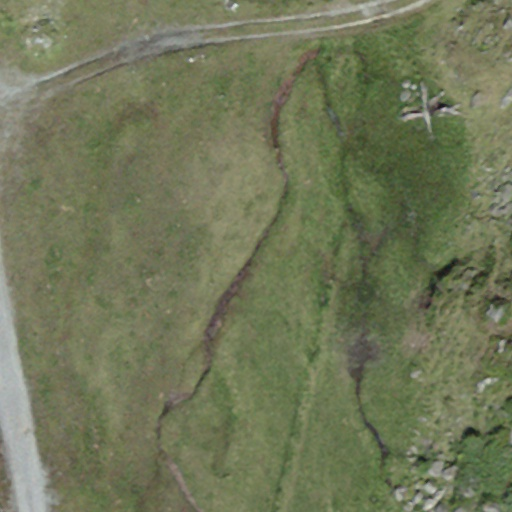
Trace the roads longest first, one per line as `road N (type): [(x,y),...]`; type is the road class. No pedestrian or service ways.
road 1 (track): [(403,0),(346,17),(163,40),(0,103)]
road 2 (track): [(30,511),(0,321)]
